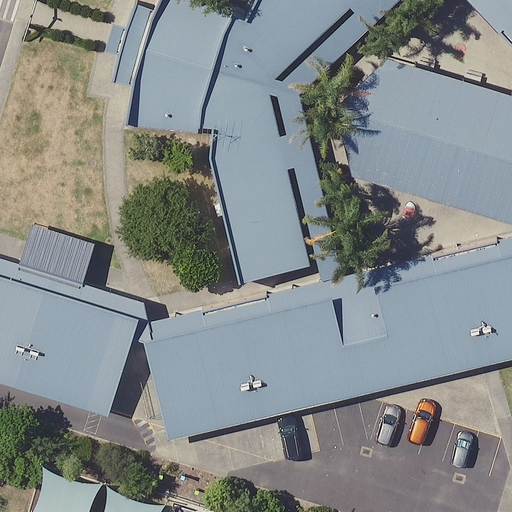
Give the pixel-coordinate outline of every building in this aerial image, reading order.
[(153,162),(187,320),(302,290),(259,125),(391,0),(390,0),(242,0),(192,47),(129,6),(104,39),(87,33),(74,66),(67,111),(82,114),(79,155),(153,162)] [(511,0),(410,0),(511,113),(511,0)] [(508,123),(336,74),(280,124),(299,201),(471,250),(508,123)] [(511,292),(503,257),(94,360),(122,470),(511,372),(511,292)] [(86,330),(0,305),(0,415),(57,431),(86,330)]
